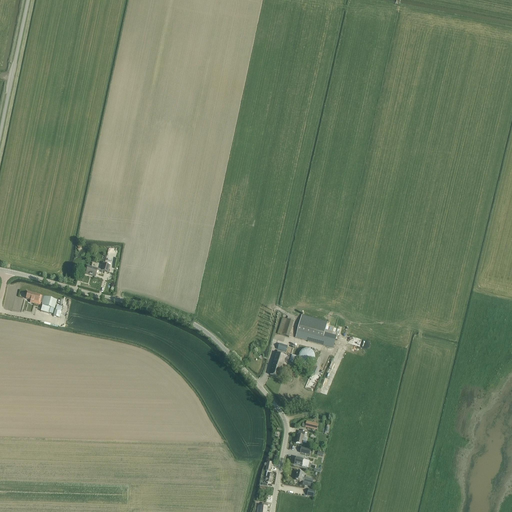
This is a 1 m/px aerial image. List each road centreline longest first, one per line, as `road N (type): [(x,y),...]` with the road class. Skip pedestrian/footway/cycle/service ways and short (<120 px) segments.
road 1 (residential): [(273,511),(284,416),(209,331),(143,304),(8,271)]
road 2 (unclassified): [(0,136),(29,0)]
